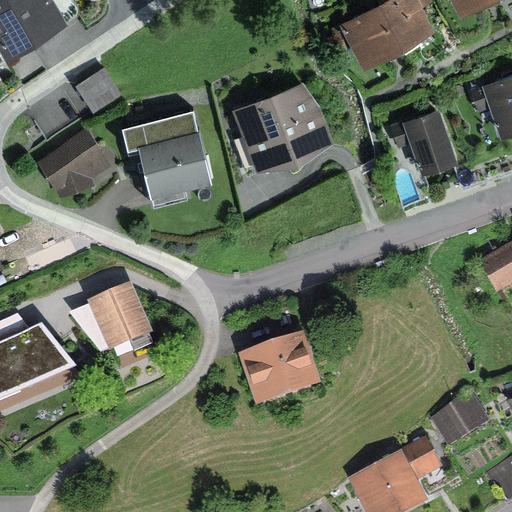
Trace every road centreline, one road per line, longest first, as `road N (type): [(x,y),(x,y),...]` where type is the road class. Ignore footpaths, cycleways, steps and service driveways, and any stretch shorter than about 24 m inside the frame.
road 1 (residential): [(205,300),(511,191)]
road 2 (residential): [(36,511),(74,463),(188,383),(211,337),(205,300)]
road 3 (residential): [(205,300),(180,273),(21,200),(0,181)]
road 4 (residential): [(0,124),(111,34),(120,0)]
